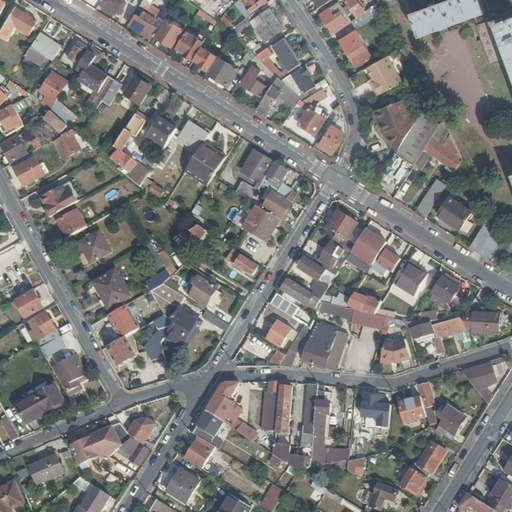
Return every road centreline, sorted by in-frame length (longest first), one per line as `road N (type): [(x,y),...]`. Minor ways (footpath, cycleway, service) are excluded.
road 1 (residential): [(51,0),(334,181)]
road 2 (residential): [(511,346),(392,386),(285,373),(214,375)]
road 3 (residential): [(122,403),(0,181)]
road 4 (residential): [(334,181),(214,375)]
road 5 (residential): [(334,181),(511,292)]
road 6 (residential): [(334,181),(354,138),(353,121),(285,0)]
road 7 (residential): [(203,390),(126,511)]
road 8 (residential): [(0,456),(122,403)]
road 9 (residential): [(511,399),(440,511)]
